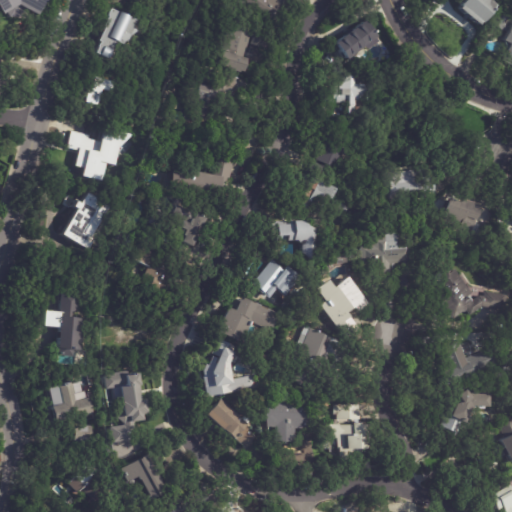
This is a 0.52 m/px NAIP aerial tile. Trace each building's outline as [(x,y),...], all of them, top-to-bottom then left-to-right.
[(1,11),(1,3),(0,3),(0,0),(40,0),(40,13),(1,12),(1,11)] [(293,0),(276,27),(246,9),(247,7),(238,1),(238,0),(293,0)] [(467,20),(456,12),(465,0),(485,0),(495,8),(480,26),(479,25),(476,28),(467,20)] [(120,37),(115,35),(113,40),(110,40),(101,57),(90,52),(94,45),(93,45),(94,42),(96,43),(97,40),(94,39),(101,26),(99,25),(105,14),(103,14),(107,6),(132,19),(128,26),(130,27),(127,33),(120,37)] [(507,52),(505,43),(504,42),(510,32),(505,29),(503,32),(492,25),(500,12),(511,18),(508,24),(511,27),(511,62),(504,58),(507,52)] [(250,36),(243,57),(245,58),(239,72),(214,63),(229,20),(252,28),(250,36)] [(364,24),(373,36),(366,41),(368,43),(363,46),(366,50),(356,57),(353,52),(344,59),(331,43),(362,20),(364,24)] [(252,41),(254,34),(266,37),(264,44),(252,41)] [(375,65),(376,68),(370,70),(368,63),(374,61),(375,65)] [(198,66),(211,69),(208,78),(237,87),(236,89),(240,90),(237,101),(246,103),(242,116),(220,110),(216,124),(197,119),(198,115),(191,113),(193,104),(184,102),(195,65),(198,66)] [(351,113),(348,113),(349,103),(337,103),(337,102),(325,102),(325,88),(335,88),(335,84),(339,84),(349,75),(356,75),(356,84),(375,84),(375,90),(370,95),(370,100),(357,100),(357,113),(351,113)] [(91,76),(108,81),(106,90),(97,88),(93,104),(81,101),(84,88),(87,89),(90,76),(91,76)] [(106,150),(93,146),(91,156),(72,151),(75,137),(67,135),(71,119),(83,122),(83,125),(91,127),(91,125),(120,133),(115,152),(106,150)] [(321,151),(325,140),(347,148),(337,173),(313,163),(316,156),(319,157),(321,151)] [(232,164),(229,180),(221,179),(217,200),(180,193),(181,190),(164,187),(168,166),(212,175),(215,157),(233,161),(232,164)] [(457,168),(458,174),(444,175),(443,161),(457,160),(457,168)] [(429,179),(435,178),(437,196),(391,201),(388,172),(420,169),(421,180),(429,179)] [(301,183),(305,174),(338,188),(335,194),(342,197),(345,196),(346,198),(349,195),(354,201),(350,204),(353,208),(342,217),(333,205),(335,203),(332,201),(332,203),(323,199),(316,214),(304,214),(290,208),(297,192),(303,195),(306,189),(300,186),(301,183)] [(67,240),(59,235),(74,209),(70,206),(73,201),(78,204),(84,193),(111,209),(87,251),(67,240)] [(481,204),(482,205),(477,221),(470,219),(467,230),(441,223),(451,193),(467,199),(467,200),(481,204)] [(177,243),(177,244),(166,239),(173,226),(162,220),(169,203),(201,218),(188,246),(178,241),(177,243)] [(269,224),(269,222),(297,220),(316,229),(317,253),(310,260),(301,253),(301,245),(304,242),(304,240),(301,240),(299,243),(296,240),(270,241),(269,224)] [(393,264),(388,264),(388,272),(369,273),(369,265),(358,265),(358,246),(370,245),(369,238),(378,238),(378,229),(397,228),(397,236),(403,236),(403,240),(407,239),(407,243),(409,243),(410,262),(406,263),(406,271),(401,271),(401,263),(393,264)] [(137,283),(145,267),(130,260),(136,247),(174,266),(169,276),(176,280),(167,298),(137,283)] [(506,254),(511,254),(511,266),(500,265),(502,254),(506,254)] [(282,297),(273,290),(266,299),(248,284),(268,259),(281,270),(285,265),(299,276),(282,297)] [(458,277),(470,293),(468,295),(472,301),(477,296),(482,297),(483,292),(504,295),(503,310),(480,307),(469,315),(464,308),(452,317),(446,308),(441,311),(431,296),(434,293),(429,287),(433,284),(429,278),(446,265),(450,271),(453,269),(458,277)] [(399,287),(399,274),(419,272),(420,288),(399,289),(399,287)] [(353,289),(364,303),(354,312),(350,307),(343,312),(356,328),(343,339),(316,305),(321,301),(312,289),(323,280),(329,288),(343,277),(353,289)] [(75,313),(76,293),(59,293),(58,312),(75,313)] [(259,326),(248,321),(238,343),(214,332),(225,308),(231,311),(237,298),(252,304),(252,303),(258,306),(258,307),(264,310),(265,309),(275,314),(268,331),(259,326)] [(75,319),(79,318),(82,336),(78,337),(81,354),(78,355),(80,366),(57,370),(55,356),(58,356),(57,351),(55,351),(54,347),(46,348),(42,325),(55,322),(54,319),(68,317),(69,320),(75,319)] [(344,352),(327,388),(312,381),(309,388),(289,379),(297,363),(287,359),(302,326),(346,347),(344,352)] [(229,354),(225,364),(228,363),(230,379),(251,376),(254,389),(202,397),(200,383),(199,383),(196,370),(199,364),(204,366),(209,357),(213,359),(214,356),(208,353),(215,339),(232,347),(229,354)] [(435,371),(432,362),(438,360),(434,350),(457,341),(464,359),(489,349),(495,366),(470,375),(471,377),(442,388),(435,371)] [(137,454),(133,422),(144,420),(142,400),(140,400),(136,371),(101,375),(103,389),(112,388),(113,398),(116,398),(119,425),(107,427),(111,457),(137,454)] [(53,395),(51,386),(70,382),(74,400),(78,399),(82,417),(51,424),(47,406),(55,404),(53,395)] [(486,400),(486,409),(475,409),(464,431),(458,428),(454,435),(437,426),(445,410),(448,412),(454,400),(451,396),(459,390),(462,394),(486,395),(486,400)] [(282,443),(271,442),(272,428),(263,427),(265,397),(307,400),(305,430),(293,429),(292,443),(282,443)] [(254,438),(245,448),(234,438),(232,440),(204,415),(219,399),(246,424),(245,425),(249,428),(247,430),(255,437),(254,438)] [(337,460),(337,454),(333,454),(333,449),(335,449),(335,439),(329,439),(329,425),(335,425),(335,417),(335,415),(332,415),(332,404),(358,405),(358,420),(356,420),(356,423),(359,423),(359,425),(363,425),(362,450),(355,450),(355,461),(337,460)] [(511,463),(511,464),(498,441),(503,438),(497,427),(511,419),(511,463)] [(71,428),(71,441),(90,441),(89,427),(71,428)] [(151,467),(165,491),(149,500),(135,477),(125,483),(117,470),(152,450),(157,459),(149,464),(151,467)] [(92,499),(82,489),(78,493),(66,482),(85,462),(92,469),(94,466),(101,472),(99,474),(115,490),(99,506),(92,499)] [(501,511),(500,508),(494,511),(487,497),(507,486),(508,488),(511,486),(511,511),(501,511)] [(204,496),(207,498),(200,511),(169,511),(176,500),(188,506),(195,491),(204,496)]
